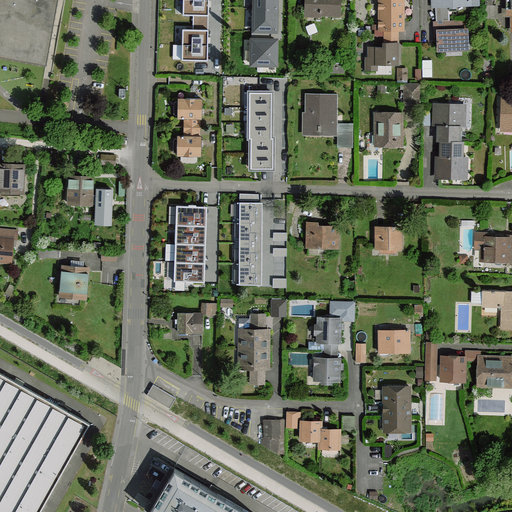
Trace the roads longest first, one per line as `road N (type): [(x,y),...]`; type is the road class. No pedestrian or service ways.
road 1 (residential): [(140,184),(511,193)]
road 2 (residential): [(110,511),(136,358),(140,184)]
road 3 (residential): [(140,184),(145,0)]
